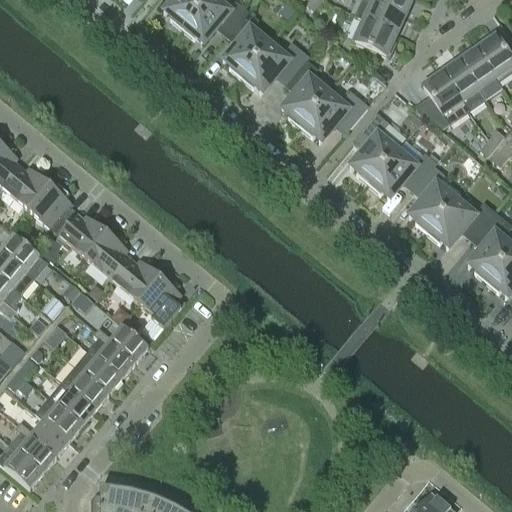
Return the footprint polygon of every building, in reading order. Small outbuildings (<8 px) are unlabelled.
[(168,24),(180,34),(208,0),(176,0),(162,18),(163,18),(165,16),(171,21),(168,24)] [(218,28),(228,37),(245,16),(234,8),(230,13),(213,0),(208,0),(180,34),(193,44),(196,41),(201,46),(199,48),(200,49),(218,28)] [(322,5),(315,0),(313,0),(305,10),(312,17),(322,5)] [(374,0),(372,7),(402,21),(411,2),(405,0),(374,0)] [(402,21),(372,7),(363,25),(360,23),(360,24),(394,39),(402,21)] [(245,16),(228,37),(239,46),(221,67),(222,67),(224,65),(230,70),(227,73),(239,83),(267,50),(273,43),(254,27),(256,25),(245,16)] [(391,45),(394,39),(360,24),(350,45),(387,62),(394,47),(391,45)] [(480,51),(475,55),(496,86),(511,75),(511,67),(492,39),(478,49),(480,51)] [(277,77),(287,86),(307,62),(290,48),(280,60),(267,50),(239,83),(252,93),(255,90),(260,95),(258,97),(259,98),(277,77)] [(458,67),(484,105),(501,94),(496,86),(475,55),(458,67)] [(298,132),(326,99),(308,84),(310,81),(315,75),(304,66),(307,63),(307,62),(287,86),(298,95),(280,116),(281,117),(283,114),(289,119),(286,122),(298,132)] [(484,105),(458,67),(441,78),(468,117),(484,105)] [(420,89),(443,123),(448,130),(468,117),(441,78),(436,82),(434,79),(420,89)] [(342,106),(329,96),(326,99),(298,132),(311,143),(314,139),(319,144),(317,147),(318,147),(336,126),(346,135),(366,112),(349,98),(342,106)] [(367,189),(397,153),(378,137),(386,128),(375,119),(355,143),(366,152),(348,173),(349,174),(352,171),(358,176),(355,179),(367,189)] [(488,144),(495,150),(503,141),(495,135),(488,144)] [(0,141),(0,193),(0,194),(19,171),(8,162),(15,154),(0,141)] [(495,150),(488,144),(478,155),(486,161),(495,150)] [(500,154),(508,161),(511,155),(511,148),(508,145),(500,154)] [(404,183),(415,192),(434,169),(423,159),(416,168),(397,153),(367,189),(379,200),(382,196),(388,201),(385,204),(386,204),(404,183)] [(508,161),(500,154),(491,165),(498,172),(508,161)] [(426,238),(456,202),(438,186),(442,181),(432,172),(434,169),(415,192),(425,201),(408,222),(409,223),(411,220),(417,225),(414,228),(426,238)] [(19,171),(0,194),(27,217),(53,186),(37,173),(31,180),(19,171)] [(53,186),(27,217),(54,239),(73,216),(62,206),(68,199),(53,186)] [(463,232),(474,241),(493,218),(482,209),(475,217),(456,202),(426,238),(438,249),(441,245),(447,250),(444,253),(445,254),(463,232)] [(84,264),(110,233),(94,220),(88,228),(76,218),(54,245),(67,255),(69,252),(84,264)] [(485,288),(511,254),(511,248),(503,240),(510,232),(493,218),(474,241),(484,250),(467,271),(468,272),(470,269),(476,274),(473,277),(485,288)] [(110,233),(84,264),(111,286),(130,263),(119,254),(125,246),(110,233)] [(0,257),(25,278),(28,275),(34,280),(28,287),(31,289),(47,269),(12,240),(0,254),(0,257)] [(511,254),(485,288),(497,298),(500,294),(506,299),(503,302),(504,303),(511,293),(511,254)] [(0,284),(12,294),(21,301),(31,289),(28,287),(34,280),(28,275),(25,278),(0,257),(0,284)] [(130,263),(111,286),(137,309),(163,278),(148,265),(141,273),(130,263)] [(163,278),(137,309),(152,321),(149,324),(162,334),(184,308),(172,299),(179,291),(163,278)] [(0,284),(0,307),(2,306),(8,311),(15,317),(18,313),(14,309),(21,301),(12,294),(0,284)] [(70,287),(61,297),(83,317),(92,307),(70,287)] [(94,288),(87,297),(96,304),(103,296),(94,288)] [(64,310),(53,300),(39,316),(50,326),(64,310)] [(8,311),(2,318),(9,323),(15,317),(8,311)] [(118,311),(110,320),(121,329),(129,319),(118,311)] [(36,323),(28,333),(38,340),(45,331),(36,323)] [(149,324),(142,333),(154,344),(162,334),(149,324)] [(55,331),(48,340),(58,348),(58,347),(65,339),(55,331)] [(104,339),(98,346),(105,351),(107,347),(133,369),(147,353),(121,331),(110,344),(104,339)] [(98,346),(104,339),(97,333),(92,340),(98,346)] [(0,379),(0,380),(1,381),(3,381),(3,380),(4,379),(5,378),(6,377),(8,374),(9,372),(10,372),(11,371),(12,369),(14,368),(15,367),(16,366),(17,366),(18,365),(18,364),(19,363),(20,363),(20,362),(21,362),(21,361),(22,360),(23,359),(24,357),(23,356),(22,355),(21,355),(20,353),(19,353),(19,352),(18,352),(15,349),(14,348),(13,348),(12,347),(11,346),(10,346),(9,347),(9,348),(7,349),(7,350),(6,351),(5,352),(2,355),(2,356),(1,357),(1,358),(0,358),(0,363),(1,364),(1,365),(0,366),(0,379)] [(88,358),(120,384),(133,369),(107,347),(105,351),(98,346),(88,358)] [(36,354),(29,362),(37,368),(41,364),(41,358),(36,354)] [(120,384),(88,358),(72,377),(79,382),(81,379),(107,400),(120,384)] [(27,364),(16,377),(24,384),(35,371),(27,364)] [(13,398),(24,384),(16,377),(5,391),(13,398)] [(62,389),(94,416),(107,400),(81,379),(79,382),(72,377),(62,389)] [(94,416),(62,389),(46,408),(52,413),(55,410),(81,431),(94,416)] [(42,426),(68,447),(81,431),(55,410),(52,413),(46,408),(36,420),(42,426)] [(68,447),(42,426),(32,438),(26,433),(20,439),(26,445),(29,441),(55,463),(68,447)] [(13,434),(20,439),(26,433),(19,427),(13,434)] [(42,478),(55,463),(29,441),(26,445),(20,439),(10,452),(42,478)] [(0,470),(3,473),(28,495),(42,478),(10,452),(0,462),(0,470)] [(169,511),(154,505),(130,498),(99,494),(99,500),(94,500),(90,504),(89,511),(169,511)] [(447,511),(447,510),(444,506),(439,504),(435,503),(430,499),(418,511),(447,511)]
